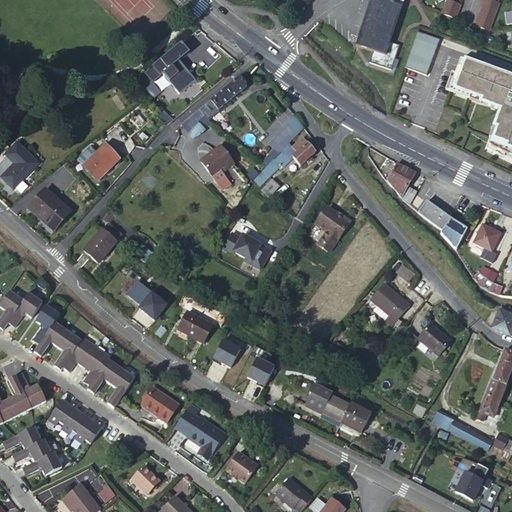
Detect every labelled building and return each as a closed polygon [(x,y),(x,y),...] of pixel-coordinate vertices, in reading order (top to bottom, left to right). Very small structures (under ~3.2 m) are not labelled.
[(370,0),(356,46),(372,52),(369,63),(391,70),(399,46),(390,43),(403,0),(370,0)] [(454,20),(460,5),(447,0),(441,15),(454,20)] [(487,33),(498,4),(486,0),(484,0),(474,28),(487,33)] [(418,33),(405,69),(428,77),(440,41),(418,33)] [(511,76),(462,60),(452,88),(484,99),(483,102),(503,109),(497,126),(500,127),(493,146),(511,155),(511,76)] [(162,76),(174,90),(178,95),(195,81),(178,62),(162,76)] [(199,110),(204,117),(209,113),(212,116),(247,89),(239,78),(199,110)] [(147,110),(155,117),(159,113),(151,105),(147,110)] [(198,122),(204,117),(199,110),(181,124),(187,132),(199,124),(198,122)] [(159,113),(155,117),(165,126),(171,122),(160,112),(159,113)] [(181,124),(181,125),(191,137),(201,131),(210,125),(206,120),(204,117),(198,122),(199,124),(187,132),(181,124)] [(297,137),(286,126),(267,144),(278,155),(297,137)] [(316,154),(304,139),(292,150),(294,153),(297,150),(299,153),(294,157),(302,166),(316,154)] [(234,151),(224,140),(205,158),(215,169),(234,151)] [(16,145),(4,156),(14,166),(1,178),(13,189),(37,165),(16,145)] [(93,156),(82,167),(96,182),(119,161),(104,146),(93,156)] [(74,159),(82,167),(93,156),(86,149),(74,159)] [(278,155),(274,158),(281,166),(283,168),(290,162),(281,152),(278,155)] [(274,158),(258,174),(265,182),(270,177),(281,166),(274,158)] [(396,164),(387,181),(409,206),(416,193),(408,188),(416,174),(403,167),(396,164)] [(244,186),(257,174),(252,169),(239,181),(244,186)] [(275,183),(273,180),(261,191),(264,194),(275,183)] [(275,183),(264,194),(268,198),(279,188),(275,183)] [(28,210),(37,217),(39,215),(55,229),(71,212),(45,190),(28,210)] [(418,214),(442,232),(451,220),(426,202),(418,214)] [(337,215),(327,208),(316,225),(327,232),(320,243),(331,251),(350,222),(338,214),(337,215)] [(81,219),(85,215),(80,210),(76,215),(81,219)] [(39,215),(37,217),(53,232),(55,229),(39,215)] [(456,251),(467,229),(451,220),(442,232),(440,234),(456,251)] [(102,230),(116,242),(121,236),(107,224),(102,230)] [(500,234),(482,226),(473,244),(491,253),(500,234)] [(309,235),(319,241),(324,233),(314,227),(309,235)] [(97,265),(116,243),(116,242),(102,230),(101,230),(82,251),(97,265)] [(262,271),(272,252),(233,230),(222,249),(262,271)] [(153,255),(144,246),(137,253),(146,262),(153,255)] [(411,283),(415,274),(401,267),(397,276),(411,283)] [(488,291),(492,283),(487,281),(485,279),(479,273),(475,280),(479,286),(481,288),(488,291)] [(157,323),(170,307),(138,282),(126,298),(157,323)] [(492,284),(492,283),(488,291),(489,292),(494,294),(499,295),(501,288),(492,284)] [(384,284),(370,300),(396,322),(410,306),(384,284)] [(32,319),(42,304),(29,295),(24,302),(10,293),(0,308),(7,312),(0,322),(0,328),(3,331),(9,323),(15,327),(24,313),(32,319)] [(227,317),(185,294),(181,301),(223,324),(227,317)] [(396,322),(370,300),(367,304),(392,326),(396,322)] [(108,404),(115,409),(135,380),(109,361),(111,357),(84,339),(81,342),(56,324),(60,316),(46,307),(36,321),(43,327),(34,341),(40,346),(35,353),(41,358),(51,344),(65,353),(55,367),(61,372),(63,369),(70,373),(77,363),(91,373),(83,383),(90,388),(88,390),(94,394),(104,380),(118,390),(108,404)] [(491,328),(510,336),(510,335),(511,330),(511,315),(499,310),(491,328)] [(213,326),(187,312),(177,330),(203,344),(213,326)] [(451,342),(430,325),(418,339),(439,357),(451,342)] [(511,370),(511,353),(504,351),(477,419),(483,422),(485,415),(494,418),(511,370)] [(30,390),(23,374),(9,381),(17,396),(1,404),(0,401),(0,425),(46,402),(38,386),(30,390)] [(321,415),(322,413),(361,433),(371,414),(351,404),(349,406),(330,396),(331,394),(313,385),(308,396),(309,396),(304,406),(321,415)] [(168,424),(179,407),(154,390),(143,407),(168,424)] [(90,444),(105,424),(99,420),(96,424),(89,419),(92,415),(86,411),(83,415),(76,410),(79,406),(72,402),(69,405),(63,401),(48,421),(55,426),(59,422),(64,426),(61,430),(69,435),(72,431),(77,435),(75,439),(82,444),(84,440),(90,444)] [(192,407),(188,412),(196,418),(200,413),(192,407)] [(188,412),(187,411),(175,429),(189,438),(188,439),(202,448),(198,454),(208,461),(225,436),(201,420),(200,420),(196,418),(188,412)] [(361,433),(322,413),(319,418),(359,438),(361,433)] [(492,442),(453,421),(448,430),(487,451),(492,442)] [(42,442),(34,428),(2,444),(6,452),(21,444),(25,450),(12,456),(16,463),(32,455),(36,462),(23,469),(27,476),(43,468),(47,476),(62,468),(54,453),(51,455),(44,440),(42,442)] [(508,440),(498,435),(492,445),(502,450),(508,440)] [(233,476),(238,480),(245,484),(256,467),(237,454),(225,471),(233,476)] [(83,477),(94,470),(90,465),(78,471),(83,477)] [(146,467),(132,479),(148,497),(162,485),(146,467)] [(465,473),(454,493),(475,504),(485,484),(465,473)] [(299,511),(301,511),(313,499),(289,479),(276,495),(293,510),(295,508),(299,511)] [(64,497),(73,508),(77,511),(95,511),(102,507),(81,483),(64,497)] [(108,505),(117,497),(113,493),(104,500),(108,505)] [(190,511),(175,496),(161,511),(190,511)] [(72,509),(73,508),(64,497),(63,499),(72,509)] [(342,511),(344,510),(331,499),(321,511),(342,511)] [(8,511),(0,502),(0,508),(3,511),(8,511)]
